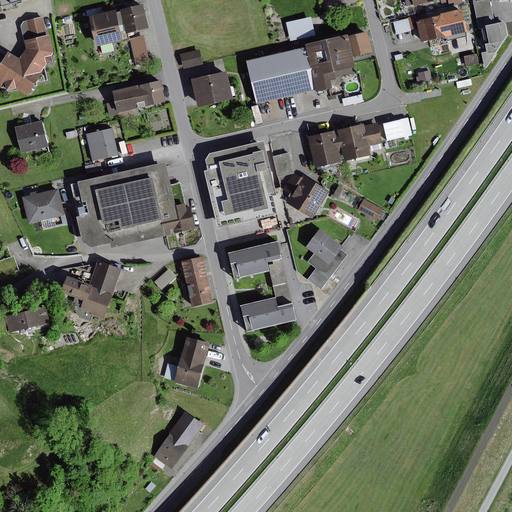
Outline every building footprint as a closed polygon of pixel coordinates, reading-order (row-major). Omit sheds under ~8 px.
[(493,1),(492,0),(486,0),(480,1),(475,3),(480,27),(485,26),(505,22),(504,20),(495,22),(491,2),(493,1)] [(145,5),(123,10),(123,12),(128,33),(129,34),(151,29),(145,5)] [(443,15),(418,21),(422,43),(448,37),(449,41),(470,36),(464,9),(443,14),(443,15)] [(118,11),(91,17),(98,48),(130,41),(128,33),(123,12),(118,13),(118,11)] [(21,26),(24,41),(46,36),(42,17),(23,21),(21,26)] [(313,17),(287,22),(291,41),(317,36),(313,17)] [(408,18),(394,22),(397,34),(411,30),(408,18)] [(505,22),(485,26),(486,29),(483,29),(488,52),(482,53),(485,68),(488,67),(497,53),(498,53),(509,35),(507,22),(505,22)] [(369,31),(351,36),(356,59),(375,54),(369,31)] [(8,53),(0,66),(0,85),(6,88),(6,91),(16,89),(28,95),(53,52),(49,35),(46,36),(24,41),(26,49),(19,60),(8,53)] [(144,36),(131,39),(136,65),(150,62),(144,36)] [(308,45),(308,47),(318,89),(318,92),(335,89),(333,80),(338,79),(336,72),(358,67),(356,59),(351,36),(308,45)] [(308,47),(248,62),(258,103),(318,89),(308,47)] [(200,50),(183,54),(186,67),(203,63),(200,50)] [(477,54),(465,56),(467,66),(479,63),(477,54)] [(471,72),(460,66),(456,72),(467,79),(471,72)] [(431,71),(419,73),(421,83),(433,81),(431,71)] [(228,72),(196,80),(202,107),(235,99),(228,72)] [(164,81),(114,92),(116,102),(119,113),(168,103),(164,81)] [(362,95),(343,99),(344,106),(363,102),(362,95)] [(119,113),(116,102),(107,104),(109,115),(119,113)] [(402,120),(385,124),(389,141),(406,137),(402,120)] [(44,122),(18,128),(23,153),(49,147),(44,122)] [(366,123),(338,130),(340,138),(339,138),(342,153),(344,152),(346,161),(373,155),(371,146),(366,126),(366,123)] [(379,123),(366,126),(371,146),(383,143),(379,123)] [(113,130),(87,135),(93,161),(119,155),(113,130)] [(336,131),(309,137),(316,168),(342,162),(340,154),(342,153),(339,138),(338,138),(336,131)] [(212,154),(208,160),(210,171),(207,171),(221,229),(280,215),(274,192),(278,191),(277,188),(266,141),(212,154)] [(290,153),(275,157),(280,178),(295,174),(290,153)] [(102,162),(86,166),(87,174),(104,170),(102,162)] [(168,163),(81,183),(88,216),(79,218),(85,243),(93,248),(113,243),(114,249),(169,236),(163,211),(179,207),(174,185),(168,163)] [(293,196),(289,203),(313,218),(330,191),(298,171),(285,191),(293,196)] [(182,183),(174,185),(179,207),(187,205),(182,183)] [(339,186),(334,196),(339,198),(344,189),(339,186)] [(281,187),(277,188),(278,191),(274,192),(280,215),(280,217),(278,217),(282,229),(292,226),(281,187)] [(60,189),(24,197),(30,225),(66,217),(60,189)] [(384,211),(365,200),(358,212),(378,222),(384,211)] [(188,210),(187,205),(179,207),(163,211),(169,236),(198,229),(193,209),(188,210)] [(344,247),(321,230),(308,247),(316,253),(330,265),(342,250),(344,247)] [(283,258),(279,242),(230,253),(233,264),(239,263),(242,278),(271,271),(268,261),(283,258)] [(330,265),(316,253),(309,262),(317,269),(330,279),(349,255),(342,250),(330,265)] [(0,277),(20,270),(15,256),(0,261),(0,277)] [(204,258),(181,262),(191,308),(213,304),(204,258)] [(123,270),(99,260),(90,283),(69,276),(64,290),(73,294),(73,296),(77,298),(79,316),(91,321),(94,313),(105,318),(123,270)] [(330,279),(317,269),(308,281),(322,291),(330,279)] [(169,270),(155,282),(162,290),(176,278),(169,270)] [(251,316),(255,331),(298,321),(294,304),(279,308),(277,298),(243,306),(245,317),(251,316)] [(46,307),(5,316),(9,332),(50,324),(46,307)] [(212,343),(188,337),(180,366),(169,363),(165,378),(177,381),(176,384),(199,390),(212,343)] [(186,413),(155,457),(166,465),(175,471),(206,427),(186,413)] [(166,465),(155,457),(149,464),(161,472),(166,465)] [(152,482),(146,489),(151,493),(157,486),(152,482)]
